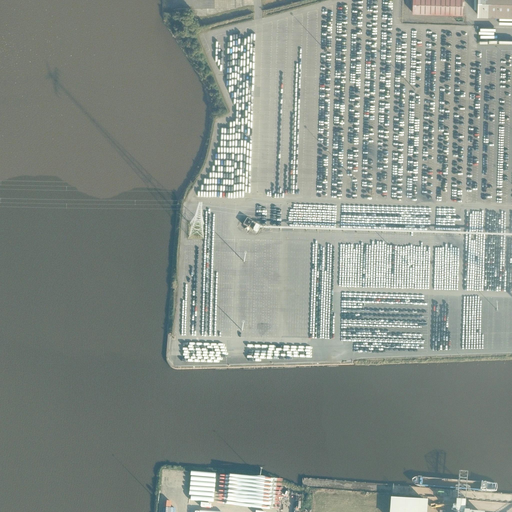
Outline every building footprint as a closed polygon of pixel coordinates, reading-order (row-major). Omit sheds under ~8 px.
[(462,0),(413,0),(413,12),(462,13),(462,0)] [(511,0),(478,0),(478,16),(511,16),(511,0)] [(248,219),(245,225),(259,233),(262,228),(248,219)] [(426,511),(427,501),(391,499),(390,511),(426,511)] [(465,511),(466,502),(456,501),(455,511),(465,511)]
